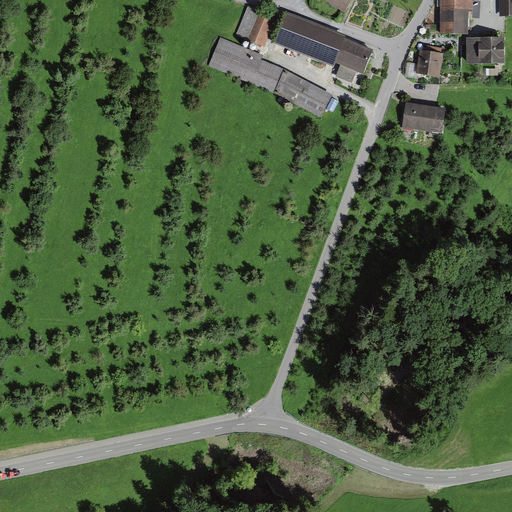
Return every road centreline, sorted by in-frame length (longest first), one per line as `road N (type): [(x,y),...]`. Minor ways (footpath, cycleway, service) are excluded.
road 1 (tertiary): [(511,464),(458,474),(365,459),(296,418),(255,411),(0,467)]
road 2 (track): [(243,0),(399,55)]
